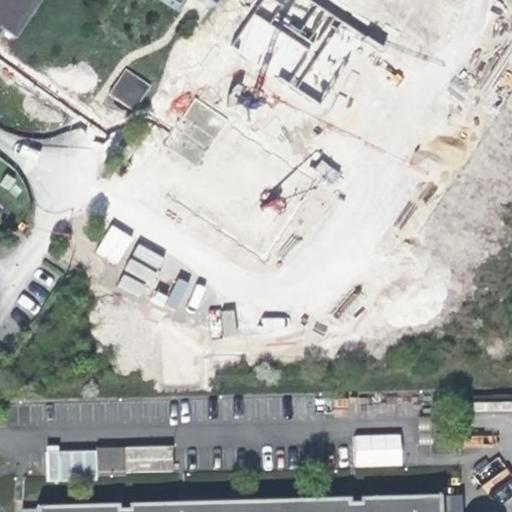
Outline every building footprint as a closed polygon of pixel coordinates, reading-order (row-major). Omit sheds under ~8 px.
[(0,0),(0,31),(12,39),(39,0),(157,0),(174,11),(181,0),(194,0),(197,1),(209,10),(215,0),(0,0)] [(251,61),(242,77),(324,127),(356,74),(389,94),(397,81),(373,66),(385,45),(310,0),(259,0),(230,48),(251,61)] [(208,55),(217,42),(196,29),(187,41),(208,55)] [(109,95),(134,112),(152,87),(126,70),(109,95)] [(117,265),(133,237),(110,225),(95,252),(117,265)] [(137,246),(133,258),(159,266),(163,254),(137,246)] [(353,435),(354,467),(402,465),(401,433),(353,435)] [(124,476),(123,447),(46,450),(47,478),(124,476)] [(348,509),(348,504),(126,510),(126,511),(115,511),(115,510),(36,511),(35,511),(438,511),(438,502),(357,504),(358,508),(348,509)]
